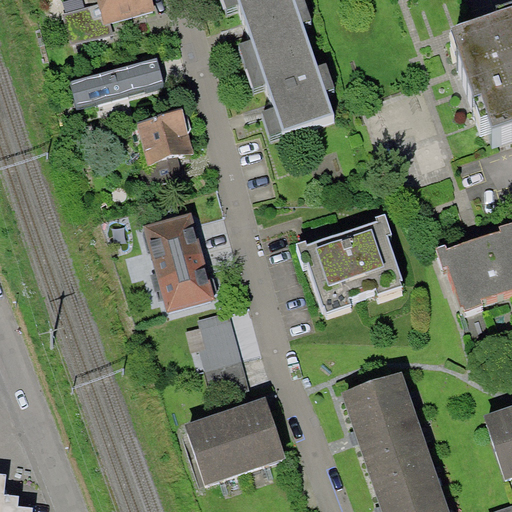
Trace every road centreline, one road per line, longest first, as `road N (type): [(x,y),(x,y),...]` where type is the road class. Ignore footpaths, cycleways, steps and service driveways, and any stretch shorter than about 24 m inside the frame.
road 1 (residential): [(336,511),(288,385),(182,0)]
road 2 (residential): [(0,321),(69,511)]
